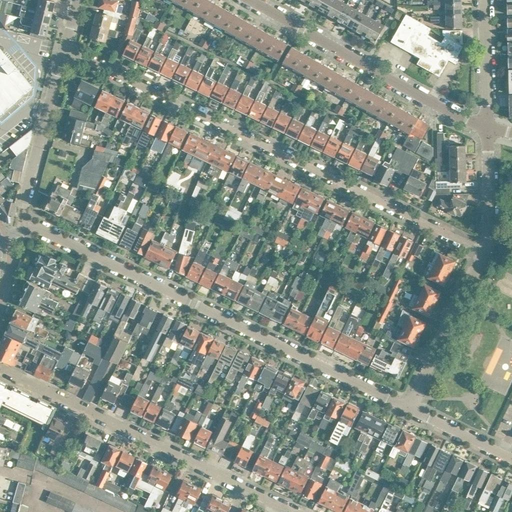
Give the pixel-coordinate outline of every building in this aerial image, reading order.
[(51,12),(54,2),(47,0),(38,0),(38,2),(32,0),(31,0),(27,0),(26,6),(51,12)] [(116,0),(101,0),(101,2),(99,3),(99,4),(100,6),(99,8),(103,9),(114,12),(116,12),(119,1),(116,0)] [(136,29),(140,21),(141,20),(138,18),(142,3),(133,0),(129,16),(128,21),(124,33),(126,34),(133,36),(136,29)] [(201,0),(173,0),(173,2),(194,14),(201,0)] [(224,9),(217,6),(207,0),(201,0),(194,14),(215,26),(224,9)] [(319,10),(324,0),(312,0),(310,5),(316,8),(315,10),(318,12),(319,10)] [(329,15),(337,0),(324,0),(319,10),(325,13),(324,16),(328,18),(329,15)] [(338,20),(347,5),(337,0),(329,15),(335,19),(333,21),(337,23),(338,21),(338,20)] [(51,12),(26,6),(23,5),(20,18),(22,19),(48,25),(51,12)] [(347,26),(356,10),(347,5),(338,20),(338,21),(344,24),(343,26),(346,28),(348,26),(347,26)] [(462,16),(462,5),(446,5),(447,17),(462,16)] [(357,31),(365,16),(361,13),(363,10),(358,8),(356,10),(347,26),(348,26),(354,29),(352,31),(356,34),(357,31)] [(109,29),(113,17),(114,12),(103,9),(102,14),(98,13),(96,19),(95,19),(94,23),(95,23),(95,25),(109,29)] [(245,21),(238,17),(224,9),(215,26),(236,38),(245,21)] [(420,58),(436,31),(406,15),(391,42),(420,58)] [(366,36),(375,21),(365,16),(357,31),(363,34),(362,37),(365,39),(366,36)] [(462,29),(462,16),(447,17),(431,17),(431,23),(447,23),(447,29),(462,29)] [(48,25),(22,19),(21,22),(23,24),(31,26),(30,32),(45,36),(48,25)] [(267,33),(259,29),(245,21),(236,38),(257,50),(267,33)] [(375,44),(385,26),(375,21),(366,36),(372,40),(371,42),(375,44)] [(117,31),(109,29),(95,25),(91,37),(100,40),(99,41),(104,42),(104,41),(106,42),(108,35),(116,37),(117,31)] [(148,48),(157,29),(154,27),(153,27),(136,61),(142,63),(142,65),(144,66),(146,65),(147,66),(154,51),(148,48)] [(142,31),(136,29),(133,36),(125,51),(124,54),(129,57),(130,58),(131,59),(133,59),(135,60),(142,45),(137,43),(142,31)] [(449,31),(448,38),(463,47),(462,30),(449,31)] [(456,58),(462,47),(463,47),(448,38),(436,31),(420,58),(417,64),(439,77),(449,60),(456,64),(459,59),(456,58)] [(160,54),(169,35),(165,33),(149,67),(154,69),(155,71),(157,72),(158,71),(160,72),(167,57),(160,54)] [(288,45),(280,41),(267,33),(257,50),(279,62),(288,45)] [(125,51),(133,36),(126,34),(119,48),(125,51)] [(173,61),(182,41),(177,39),(161,73),(166,75),(167,77),(169,78),(171,77),(172,78),(179,64),(173,61)] [(313,60),(307,56),(292,48),(283,64),(304,76),(313,60)] [(0,116),(33,88),(0,49),(0,116)] [(204,64),(209,54),(204,52),(199,62),(202,64),(204,64)] [(190,57),(185,55),(174,79),(179,81),(180,83),(181,84),(183,83),(184,84),(191,70),(185,67),(190,57)] [(218,64),(226,68),(228,63),(215,57),(199,91),(204,93),(205,95),(206,96),(208,95),(210,96),(217,82),(211,79),(218,64)] [(334,71),(327,68),(313,60),(304,76),(325,88),(334,71)] [(199,62),(198,61),(186,85),(192,87),(192,89),(194,90),(196,89),(197,90),(204,76),(198,73),(202,64),(199,62)] [(223,85),(232,66),(228,63),(226,68),(211,97),(216,100),(217,101),(219,102),(221,102),(222,102),(229,88),(223,85)] [(355,83),(349,80),(334,71),(325,88),(346,100),(355,83)] [(252,88),(257,78),(253,76),(236,109),(241,112),(242,113),(244,114),(246,114),(247,115),(254,100),(248,97),(252,88)] [(236,80),(224,103),(229,106),(229,107),(232,108),(233,108),(235,109),(242,94),(236,91),(240,82),(236,80)] [(92,104),(99,89),(83,81),(76,96),(72,106),(80,109),(84,100),(92,104)] [(264,101),(272,85),(265,81),(249,115),(254,118),(254,120),(257,121),(258,120),(260,121),(267,107),(260,103),(262,100),(264,101)] [(377,95),(370,91),(355,83),(346,100),(367,112),(377,95)] [(100,124),(114,96),(109,94),(109,92),(106,91),(104,92),(103,91),(96,107),(101,109),(95,123),(98,124),(100,124)] [(398,107),(390,103),(377,95),(367,112),(389,124),(398,107)] [(118,99),(114,96),(100,124),(101,125),(101,126),(105,128),(111,114),(117,117),(125,102),(123,101),(123,99),(120,98),(118,99)] [(277,100),(273,98),(261,121),(266,124),(267,125),(269,127),(271,126),(272,127),(279,112),(273,109),(277,100)] [(126,134),(138,108),(134,106),(133,104),(131,103),(129,104),(128,103),(120,119),(126,121),(121,132),(126,134)] [(290,106),(285,104),(274,128),(279,130),(280,131),(282,132),(283,132),(285,132),(292,118),(285,115),(290,106)] [(419,119),(412,115),(398,107),(389,124),(409,135),(410,135),(419,120),(419,119)] [(126,134),(121,144),(127,146),(132,136),(137,138),(142,129),(149,114),(148,113),(148,112),(145,110),(143,111),(138,108),(126,134)] [(89,115),(72,110),(70,116),(88,121),(89,115)] [(303,113),(298,110),(286,133),(292,136),(291,137),(295,139),(296,138),(298,139),(304,124),(298,121),(303,113)] [(319,112),(314,110),(299,139),(305,142),(304,143),(308,145),(309,144),(310,145),(317,130),(311,128),(319,112)] [(324,134),(332,115),(328,113),(312,145),(317,148),(317,149),(321,151),(321,150),(323,151),(330,137),(324,134)] [(157,117),(151,115),(137,145),(145,149),(150,139),(147,137),(149,133),(155,135),(162,120),(161,119),(160,118),(158,117),(157,117)] [(95,123),(88,121),(70,116),(69,122),(68,122),(67,122),(66,124),(66,125),(68,126),(67,127),(84,132),(85,127),(104,131),(105,128),(101,126),(101,125),(100,124),(98,124),(95,123)] [(336,139),(340,131),(344,122),(340,119),(325,152),(331,155),(331,156),(333,157),(334,156),(335,157),(342,142),(336,139)] [(422,139),(429,126),(419,120),(410,135),(409,135),(403,145),(414,152),(421,139),(422,139)] [(169,123),(164,121),(151,147),(157,150),(162,139),(167,141),(175,126),(173,125),(173,124),(171,123),(169,123)] [(182,129),(177,127),(167,146),(172,148),(174,145),(180,148),(188,132),(186,131),(186,130),(183,129),(182,129)] [(105,128),(104,131),(108,135),(110,136),(113,132),(105,128)] [(27,149),(32,129),(9,147),(16,156),(25,148),(27,149)] [(88,139),(90,135),(67,129),(67,130),(65,130),(64,131),(64,133),(65,135),(64,139),(92,147),(94,141),(88,139)] [(187,168),(202,139),(197,137),(197,135),(194,134),(192,134),(191,134),(183,149),(188,151),(181,165),(187,168)] [(353,136),(349,134),(337,158),(342,160),(342,161),(346,163),(347,162),(348,163),(355,149),(349,146),(353,136)] [(393,137),(387,134),(384,140),(389,143),(393,137)] [(466,146),(451,146),(451,155),(445,155),(444,136),(438,136),(438,158),(466,158),(466,146)] [(207,141),(202,139),(187,168),(193,171),(200,157),(205,160),(213,144),(211,143),(211,142),(208,141),(207,141)] [(366,143),(361,140),(350,164),(355,166),(354,167),(359,169),(359,168),(360,169),(367,155),(361,152),(366,143)] [(433,156),(433,148),(423,142),(417,153),(431,161),(433,156)] [(213,175),(226,150),(220,148),(220,146),(217,145),(216,146),(214,145),(207,161),(212,163),(208,172),(213,175)] [(378,148),(374,146),(362,170),(367,172),(367,173),(371,175),(372,174),(373,175),(380,161),(374,158),(378,148)] [(28,149),(27,149),(25,148),(16,156),(11,160),(24,164),(28,149)] [(119,149),(116,157),(122,159),(125,151),(119,149)] [(397,172),(406,153),(398,149),(390,165),(390,169),(395,171),(397,172)] [(109,161),(112,162),(115,155),(104,152),(96,150),(94,159),(83,168),(78,189),(94,193),(103,175),(109,161)] [(230,152),(226,150),(213,175),(219,178),(223,169),(229,171),(236,156),(234,155),(234,153),(232,152),(230,152)] [(414,169),(419,159),(406,153),(397,172),(410,178),(414,169)] [(238,156),(224,185),(226,186),(227,184),(230,186),(236,174),(241,177),(249,162),(247,161),(247,159),(245,158),(243,159),(238,156)] [(466,158),(438,158),(435,158),(436,170),(440,170),(440,165),(447,165),(447,163),(450,163),(450,170),(466,170),(466,158)] [(22,171),(24,164),(11,160),(9,168),(14,169),(22,171)] [(254,183),(262,168),(260,167),(260,166),(257,165),(256,165),(250,162),(236,191),(239,192),(240,190),(243,192),(249,181),(254,183)] [(388,186),(395,171),(390,169),(390,165),(386,163),(383,165),(382,165),(375,180),(388,186)] [(135,166),(132,171),(138,174),(140,174),(142,169),(135,166)] [(138,174),(132,171),(127,168),(123,175),(135,180),(137,175),(138,174)] [(19,183),(22,171),(14,169),(11,180),(19,183)] [(268,191),(275,175),(270,172),(270,170),(267,169),(265,170),(264,169),(256,184),(262,187),(256,198),(260,200),(259,202),(262,203),(268,191)] [(414,169),(410,178),(405,188),(422,196),(427,184),(419,180),(422,173),(414,169)] [(466,182),(466,170),(450,170),(451,181),(451,182),(462,182),(466,182)] [(277,175),(275,175),(268,191),(273,194),(271,197),(278,200),(287,180),(282,178),(282,177),(278,174),(277,175)] [(103,216),(98,214),(102,207),(97,204),(100,196),(99,195),(107,177),(103,175),(94,193),(80,224),(91,230),(91,229),(97,232),(97,231),(96,231),(103,216)] [(135,180),(134,182),(144,187),(148,180),(137,175),(135,180)] [(0,204),(6,198),(4,196),(3,196),(2,194),(13,185),(6,178),(0,183),(0,204)] [(209,185),(198,180),(196,185),(206,190),(209,185)] [(293,203),(301,187),(299,186),(300,185),(295,183),(295,184),(289,181),(280,201),(286,204),(288,200),(293,203)] [(61,215),(70,194),(71,194),(60,188),(57,194),(54,192),(51,197),(50,196),(46,205),(45,205),(47,209),(48,209),(61,215)] [(302,218),(314,193),(308,191),(309,190),(305,188),(305,189),(303,188),(296,203),(293,208),(298,211),(296,215),(302,218)] [(436,195),(436,188),(431,189),(427,199),(433,202),(436,195)] [(108,238),(122,208),(128,196),(121,193),(116,205),(116,206),(113,212),(108,210),(97,233),(108,238)] [(129,193),(128,196),(122,208),(127,211),(135,195),(129,193)] [(319,195),(314,193),(302,218),(298,227),(303,229),(307,220),(307,221),(312,210),(318,213),(325,199),(323,198),(324,197),(319,194),(319,195)] [(78,223),(84,212),(71,206),(75,197),(70,194),(61,215),(78,223)] [(466,206),(467,204),(458,200),(461,195),(455,195),(451,204),(441,199),(438,205),(449,211),(448,212),(456,215),(456,214),(461,216),(463,212),(464,212),(467,206),(466,206)] [(175,196),(172,201),(180,204),(182,199),(175,196)] [(195,200),(193,207),(201,211),(205,203),(193,197),(192,199),(195,200)] [(10,220),(14,203),(12,202),(13,200),(6,198),(0,204),(0,214),(6,221),(6,222),(10,222),(10,220)] [(324,237),(327,230),(339,205),(334,203),(334,202),(330,200),(330,201),(328,200),(321,215),(327,217),(319,235),(324,237)] [(131,249),(153,205),(152,204),(151,207),(144,204),(139,214),(141,215),(133,230),(129,228),(121,244),(131,249)] [(344,208),(339,205),(327,230),(333,233),(338,222),(343,225),(350,211),(348,210),(349,209),(345,207),(344,208)] [(219,210),(213,207),(210,215),(216,218),(219,210)] [(127,211),(122,208),(108,238),(118,243),(126,226),(121,224),(127,211)] [(353,242),(365,218),(359,215),(360,214),(356,212),(355,213),(353,212),(346,227),(352,229),(347,240),(353,242)] [(144,255),(163,217),(157,214),(146,236),(141,234),(133,250),(144,255)] [(238,223),(240,219),(231,214),(229,219),(238,223)] [(369,220),(365,218),(353,242),(350,248),(354,250),(357,244),(358,245),(363,235),(369,237),(376,223),(374,222),(374,221),(370,219),(369,220)] [(248,223),(240,219),(238,223),(246,228),(248,223)] [(251,230),(262,235),(265,229),(254,224),(251,230)] [(382,226),(377,224),(361,257),(367,259),(369,254),(370,254),(373,247),(378,250),(388,229),(386,228),(386,227),(383,225),(382,226)] [(186,255),(190,242),(192,243),(196,230),(187,228),(179,253),(174,270),(185,275),(191,257),(186,255)] [(395,232),(390,230),(372,266),(378,269),(384,256),(389,258),(393,250),(393,251),(401,235),(399,234),(398,233),(396,232),(395,232)] [(158,262),(165,246),(168,241),(171,235),(166,233),(161,244),(154,240),(146,256),(147,257),(148,258),(150,260),(152,259),(158,262)] [(288,248),(291,242),(278,236),(275,242),(288,248)] [(414,242),(402,236),(385,271),(391,273),(400,255),(397,254),(398,252),(407,256),(414,242)] [(424,246),(415,242),(410,253),(414,255),(418,257),(424,246)] [(225,248),(219,245),(200,283),(205,285),(205,286),(209,288),(210,287),(211,288),(218,273),(214,271),(225,248)] [(165,246),(158,262),(164,265),(164,266),(167,268),(168,267),(170,268),(174,270),(179,253),(165,246)] [(200,250),(187,276),(192,279),(193,280),(195,281),(197,281),(198,282),(206,267),(201,265),(207,253),(200,250)] [(455,262),(440,254),(435,252),(429,263),(449,273),(451,270),(452,271),(453,267),(452,267),(455,262)] [(39,264),(37,267),(78,288),(84,276),(80,273),(77,279),(75,278),(75,279),(63,274),(67,265),(61,263),(60,265),(55,262),(56,260),(48,256),(47,258),(43,256),(42,257),(39,257),(37,261),(39,264)] [(231,268),(236,271),(240,263),(228,258),(213,289),(217,291),(218,292),(220,294),(222,293),(224,294),(231,278),(227,276),(231,268)] [(448,275),(449,273),(429,263),(424,275),(444,285),(446,279),(447,280),(449,276),(448,275)] [(79,288),(78,288),(37,267),(35,271),(32,272),(30,276),(32,279),(31,279),(49,288),(52,282),(77,294),(79,288)] [(236,300),(248,275),(251,269),(247,267),(244,274),(242,273),(238,282),(233,279),(226,295),(227,295),(227,297),(230,298),(231,298),(236,300)] [(257,270),(252,267),(251,269),(248,275),(254,277),(257,270)] [(83,290),(89,278),(84,276),(78,288),(79,288),(83,290)] [(272,286),(275,279),(270,276),(267,284),(272,286)] [(299,290),(304,280),(297,277),(292,287),(294,288),(290,295),(295,298),(299,290)] [(91,294),(97,282),(89,278),(83,290),(85,291),(91,294)] [(280,281),(275,279),(272,286),(277,288),(280,281)] [(352,279),(349,285),(363,291),(366,285),(352,279)] [(26,290),(25,293),(55,308),(62,312),(64,307),(57,304),(58,303),(48,298),(51,293),(28,281),(25,285),(24,288),(24,289),(26,290)] [(108,286),(97,281),(97,282),(91,294),(89,298),(81,314),(87,317),(93,304),(98,306),(108,286)] [(248,306),(258,286),(247,281),(238,301),(248,306)] [(339,287),(332,284),(322,306),(319,311),(307,335),(312,337),(313,339),(316,340),(318,340),(319,341),(331,317),(326,315),(328,312),(328,313),(337,296),(335,295),(339,287)] [(425,285),(420,297),(434,304),(436,301),(437,302),(439,298),(438,297),(440,292),(425,285)] [(268,291),(258,286),(248,306),(259,311),(268,291)] [(110,287),(94,321),(100,324),(106,310),(110,312),(120,292),(110,287)] [(299,290),(295,298),(295,299),(301,302),(305,293),(299,290)] [(271,317),(281,297),(282,295),(275,291),(274,294),(270,292),(260,312),(271,317)] [(55,308),(25,293),(19,304),(39,314),(42,309),(53,314),(53,312),(55,308)] [(122,293),(110,318),(119,322),(131,298),(122,293)] [(433,307),(434,304),(420,297),(415,294),(409,306),(429,315),(431,310),(432,311),(434,307),(433,307)] [(291,302),(281,297),(271,317),(281,322),(291,302)] [(135,319),(142,303),(133,298),(107,350),(99,365),(96,372),(104,375),(112,360),(118,363),(121,357),(131,336),(134,332),(124,327),(130,316),(135,319)] [(385,318),(393,303),(391,302),(387,300),(380,316),(384,317),(385,318)] [(345,304),(341,302),(322,342),(327,344),(327,346),(330,347),(332,347),(333,347),(341,332),(340,331),(343,323),(339,321),(345,309),(343,308),(345,304)] [(158,325),(164,314),(158,311),(146,305),(134,332),(131,336),(137,339),(141,331),(147,334),(152,322),(158,325)] [(298,308),(293,306),(285,323),(288,325),(288,326),(295,330),(303,313),(297,310),(298,308)] [(39,319),(17,309),(11,320),(46,337),(49,331),(39,327),(39,326),(36,325),(39,319)] [(306,334),(314,316),(309,314),(308,316),(303,313),(295,330),(301,333),(302,332),(306,334)] [(164,314),(158,325),(143,357),(152,362),(160,345),(157,343),(162,332),(167,334),(174,319),(164,314)] [(410,316),(404,328),(419,335),(421,332),(422,333),(423,329),(422,328),(425,323),(410,316)] [(187,325),(176,319),(160,352),(165,355),(167,351),(166,348),(167,346),(171,348),(175,340),(179,342),(187,325)] [(5,333),(45,353),(59,360),(62,353),(26,335),(29,331),(11,322),(5,333)] [(357,334),(361,328),(355,325),(352,332),(357,334)] [(418,338),(419,335),(404,328),(398,325),(390,340),(395,342),(397,344),(399,339),(414,346),(416,341),(417,342),(419,338),(418,338)] [(92,326),(88,332),(95,335),(98,329),(92,326)] [(201,332),(189,326),(174,358),(179,360),(184,349),(190,352),(201,332)] [(208,335),(202,332),(186,367),(191,370),(198,356),(202,358),(204,358),(214,338),(213,337),(212,336),(209,334),(208,335)] [(353,338),(343,332),(335,348),(336,349),(337,350),(339,351),(341,351),(346,353),(353,338)] [(33,361),(39,364),(45,353),(5,333),(3,339),(1,338),(0,340),(0,343),(1,343),(0,344),(0,358),(25,370),(28,364),(21,361),(26,351),(35,355),(33,361)] [(96,345),(99,339),(92,335),(89,341),(96,345)] [(358,359),(366,344),(360,341),(361,338),(356,336),(348,354),(352,356),(352,358),(355,359),(357,359),(358,359)] [(225,344),(215,339),(202,366),(208,369),(210,366),(212,368),(214,367),(225,344)] [(93,362),(99,365),(107,350),(99,346),(89,341),(69,381),(83,387),(90,372),(88,371),(89,370),(84,367),(89,358),(84,356),(85,353),(95,357),(93,362)] [(388,373),(399,352),(402,346),(397,344),(395,342),(390,352),(393,353),(392,355),(382,350),(380,356),(376,354),(371,366),(388,374),(388,373)] [(376,349),(366,344),(358,359),(360,360),(360,362),(363,363),(365,363),(369,365),(376,349)] [(238,350),(227,345),(209,381),(214,384),(219,373),(220,374),(222,370),(227,372),(238,350)] [(65,346),(65,347),(62,353),(59,360),(56,366),(57,366),(57,368),(57,370),(61,371),(62,371),(63,369),(64,370),(73,351),(65,346)] [(399,376),(408,359),(412,351),(402,346),(399,352),(388,373),(390,374),(390,375),(395,378),(396,379),(400,377),(399,376)] [(251,356),(240,351),(226,379),(232,382),(233,380),(239,369),(243,372),(251,356)] [(48,381),(56,366),(59,360),(45,353),(39,364),(34,375),(48,381)] [(258,360),(252,357),(244,373),(237,388),(238,388),(235,393),(239,395),(242,390),(249,376),(257,380),(265,365),(265,363),(263,362),(263,360),(260,359),(258,360)] [(279,370),(267,364),(254,390),(260,393),(263,392),(263,390),(267,393),(279,370)] [(151,370),(145,383),(150,385),(156,373),(151,370)] [(286,373),(280,371),(268,395),(274,398),(278,389),(284,392),(291,376),(290,375),(291,374),(286,372),(286,373)] [(113,404),(117,395),(122,398),(127,388),(133,375),(127,372),(122,382),(120,381),(117,387),(108,382),(101,398),(102,399),(102,401),(105,402),(107,401),(112,403),(113,404)] [(299,380),(293,377),(283,398),(293,403),(289,411),(295,414),(306,390),(304,389),(305,387),(302,385),(305,380),(301,378),(299,380)] [(190,390),(193,384),(180,378),(177,383),(181,385),(190,390)] [(55,408),(37,399),(11,386),(9,390),(4,387),(6,384),(3,382),(0,389),(0,402),(1,400),(4,401),(3,403),(46,424),(44,428),(45,428),(55,408)] [(150,386),(150,385),(145,383),(131,411),(136,413),(137,415),(139,416),(141,415),(142,415),(149,400),(145,398),(150,386)] [(176,396),(181,385),(177,383),(172,394),(157,423),(162,425),(162,427),(166,429),(168,428),(169,429),(169,428),(176,414),(171,412),(175,403),(174,402),(176,396)] [(314,386),(309,384),(306,390),(295,414),(292,419),(297,422),(306,404),(311,407),(319,390),(314,387),(314,386)] [(164,389),(159,387),(144,417),(155,422),(162,407),(157,405),(162,395),(161,394),(164,389)] [(205,390),(198,387),(195,392),(202,396),(205,390)] [(321,391),(308,418),(311,419),(312,417),(315,419),(316,417),(319,419),(321,418),(332,396),(330,395),(330,394),(327,392),(326,393),(321,391)] [(274,398),(268,395),(266,401),(263,406),(269,409),(274,398)] [(339,399),(334,397),(318,431),(323,433),(326,427),(327,427),(330,421),(335,424),(346,403),(344,402),(344,401),(339,398),(339,399)] [(257,419),(263,406),(266,401),(260,398),(252,416),(257,419)] [(348,404),(336,428),(330,440),(338,444),(344,433),(348,435),(352,425),(360,409),(348,404)] [(177,433),(185,417),(187,414),(180,411),(171,430),(177,433)] [(185,417),(177,433),(190,439),(197,424),(202,426),(207,416),(204,414),(198,411),(195,416),(188,412),(187,414),(185,417)] [(209,429),(209,428),(213,420),(212,420),(215,413),(210,411),(207,416),(202,426),(195,441),(200,444),(200,445),(202,446),(204,446),(206,446),(213,431),(209,429)] [(360,450),(360,449),(376,417),(370,414),(370,413),(368,412),(366,411),(365,412),(363,411),(356,427),(363,430),(362,431),(365,432),(364,434),(361,433),(355,447),(360,450)] [(0,423),(16,431),(19,425),(0,415),(0,423)] [(381,420),(376,417),(360,449),(365,451),(371,438),(369,437),(370,435),(373,437),(373,435),(380,439),(387,423),(386,422),(386,421),(384,419),(382,419),(381,420)] [(64,424),(62,422),(62,421),(56,418),(55,419),(53,418),(45,436),(51,439),(48,444),(53,447),(50,453),(56,456),(67,434),(61,431),(64,424)] [(223,440),(228,428),(231,422),(222,418),(208,448),(223,455),(229,443),(223,440)] [(400,429),(399,429),(400,427),(395,425),(394,426),(389,424),(373,456),(377,458),(380,453),(382,453),(387,442),(392,444),(400,429)] [(0,433),(6,436),(8,432),(0,427),(0,433)] [(397,445),(395,444),(390,455),(395,457),(397,453),(405,456),(408,451),(408,452),(416,436),(414,436),(414,434),(411,433),(409,433),(404,431),(397,445)] [(91,461),(100,441),(87,434),(83,442),(78,439),(72,452),(77,454),(80,450),(87,454),(85,458),(91,461)] [(241,449),(239,454),(236,461),(240,463),(241,465),(243,466),(245,466),(246,466),(253,452),(249,449),(255,437),(253,435),(249,434),(241,449)] [(290,434),(287,441),(293,443),(296,437),(290,434)] [(309,447),(312,441),(300,435),(297,441),(309,447)] [(428,442),(417,437),(403,464),(404,464),(400,473),(406,475),(416,455),(421,457),(428,442)] [(273,461),(271,460),(266,458),(273,444),(267,441),(258,459),(253,470),(258,472),(259,474),(261,475),(263,475),(264,475),(266,476),(273,461)] [(239,454),(241,449),(229,443),(223,455),(236,461),(239,454)] [(303,458),(308,451),(298,443),(293,450),(303,458)] [(105,480),(120,450),(115,448),(116,447),(111,444),(110,446),(109,445),(101,461),(105,463),(99,475),(100,476),(96,483),(102,486),(105,480)] [(423,488),(442,449),(432,444),(423,462),(429,465),(419,486),(423,488)] [(18,458),(19,451),(0,446),(0,465),(3,467),(6,451),(10,452),(9,456),(18,458)] [(435,482),(432,481),(431,481),(437,469),(443,471),(452,454),(442,449),(423,488),(430,492),(435,482)] [(277,482),(291,453),(287,450),(284,456),(282,455),(279,464),(273,461),(266,476),(267,477),(268,478),(271,480),(272,479),(277,482)] [(36,456),(19,451),(18,458),(16,466),(22,468),(24,457),(30,458),(36,460),(36,458),(36,456)] [(134,457),(132,456),(132,455),(129,454),(128,454),(122,451),(115,466),(127,471),(134,457)] [(333,471),(335,465),(338,461),(323,454),(303,494),(313,499),(319,486),(320,487),(324,479),(318,476),(322,468),(325,469),(326,468),(333,471)] [(464,460),(453,454),(436,490),(442,493),(452,472),(457,475),(464,460)] [(253,470),(258,459),(253,457),(248,467),(253,470)] [(290,488),(304,460),(298,457),(292,469),(287,466),(279,482),(281,483),(280,485),(284,487),(285,485),(290,488)] [(33,468),(36,460),(30,458),(27,469),(33,471),(33,468)] [(39,471),(43,461),(36,458),(36,460),(33,468),(39,471)] [(142,473),(147,463),(141,461),(142,460),(138,458),(138,459),(136,458),(129,472),(134,475),(123,498),(128,501),(129,501),(135,489),(136,486),(142,473)] [(310,462),(304,460),(290,488),(295,490),(295,492),(299,494),(300,492),(301,493),(309,477),(304,475),(310,462)] [(44,473),(48,463),(43,461),(39,471),(44,473)] [(351,467),(338,461),(335,465),(348,472),(351,467)] [(477,466),(466,461),(447,499),(453,502),(465,478),(470,481),(477,466)] [(49,475),(53,466),(48,463),(44,473),(49,475)] [(89,480),(96,466),(89,463),(86,470),(81,468),(77,474),(89,480)] [(54,478),(58,468),(53,466),(49,475),(54,478)] [(151,493),(162,471),(160,470),(160,468),(157,467),(156,468),(152,466),(151,469),(150,468),(147,475),(142,473),(136,486),(151,493)] [(489,472),(479,467),(461,505),(467,508),(478,486),(482,488),(489,472)] [(59,480),(63,470),(58,468),(54,478),(59,480)] [(64,482),(68,473),(63,470),(59,480),(64,482)] [(163,471),(162,471),(151,493),(144,508),(149,510),(153,501),(154,501),(157,496),(161,495),(163,489),(164,490),(166,484),(167,485),(170,478),(171,475),(167,473),(167,472),(164,471),(163,471)] [(69,485),(73,475),(68,473),(64,482),(69,485)] [(362,473),(358,480),(352,495),(356,497),(363,480),(372,485),(375,479),(362,473)] [(496,475),(492,473),(480,499),(487,502),(492,492),(496,493),(503,478),(501,478),(501,476),(498,474),(496,475)] [(73,487),(78,477),(73,475),(69,485),(73,487)] [(78,489),(83,480),(78,477),(73,487),(78,489)] [(352,495),(358,480),(355,479),(348,493),(352,495)] [(508,499),(511,490),(511,482),(504,479),(490,509),(495,511),(496,511),(499,506),(504,508),(508,499)] [(83,491),(87,482),(83,480),(78,489),(81,490),(83,491)] [(116,494),(119,487),(105,480),(102,486),(102,488),(116,494)] [(178,511),(192,485),(190,485),(190,483),(187,482),(186,482),(183,481),(181,483),(177,490),(178,490),(175,495),(181,498),(173,511),(166,511),(162,510),(160,511),(178,511)] [(18,482),(12,502),(13,503),(20,505),(20,504),(23,493),(25,485),(25,484),(18,482)] [(88,494),(93,484),(88,482),(87,482),(83,491),(88,494)] [(331,508),(338,492),(342,484),(337,482),(333,483),(330,489),(327,487),(320,502),(325,505),(325,506),(328,508),(329,507),(331,508)] [(93,496),(98,487),(93,484),(88,494),(93,496)] [(193,486),(192,485),(178,511),(184,511),(186,509),(185,508),(188,502),(194,504),(196,499),(197,499),(200,493),(200,492),(201,489),(197,488),(197,487),(195,486),(193,486)] [(372,511),(373,511),(379,511),(389,494),(392,488),(386,485),(376,505),(371,502),(368,507),(363,504),(358,511),(372,511)] [(98,499),(103,489),(98,487),(93,496),(98,499)] [(103,501),(108,491),(103,489),(98,499),(103,501)] [(51,504),(55,494),(50,491),(46,501),(45,500),(45,501),(51,504)] [(108,503),(113,494),(108,491),(103,501),(108,503)] [(342,511),(349,498),(338,492),(331,508),(332,510),(334,511),(336,510),(339,511),(342,511)] [(56,506),(60,496),(55,494),(51,504),(56,506)] [(113,505),(118,496),(113,494),(108,503),(113,505)] [(389,494),(379,511),(385,511),(394,496),(389,494)] [(215,511),(222,500),(220,499),(220,498),(217,497),(216,497),(212,495),(207,507),(204,511),(215,511)] [(61,508),(65,498),(60,496),(56,506),(61,508)] [(118,508),(123,498),(118,496),(113,505),(118,508)] [(66,510),(70,500),(65,498),(61,508),(66,510)] [(123,510),(128,501),(123,498),(118,508),(123,510)] [(358,511),(363,504),(351,499),(344,511),(358,511)] [(69,511),(70,511),(75,504),(75,502),(70,500),(66,510),(69,511)] [(223,500),(222,500),(215,511),(227,511),(230,507),(229,507),(231,504),(227,502),(227,501),(224,500),(223,500)] [(127,511),(128,511),(133,503),(129,501),(128,501),(123,510),(127,511)] [(13,503),(10,511),(17,511),(20,505),(13,503)] [(135,511),(138,505),(133,503),(128,511),(135,511)]
